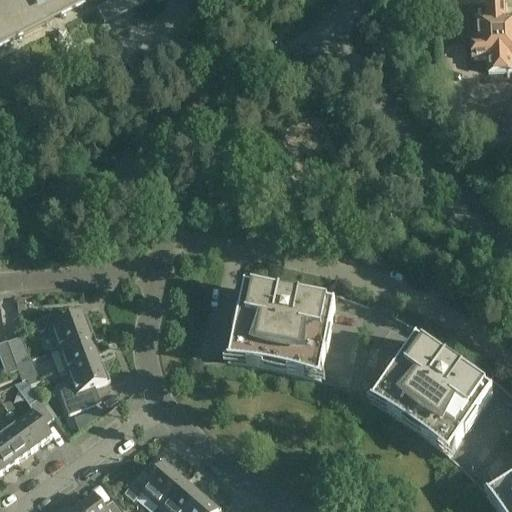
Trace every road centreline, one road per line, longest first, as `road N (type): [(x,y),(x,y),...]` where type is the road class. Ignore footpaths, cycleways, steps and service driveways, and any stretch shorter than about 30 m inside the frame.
road 1 (residential): [(511,363),(402,289),(324,267),(170,244)]
road 2 (residential): [(510,257),(324,31)]
road 3 (residential): [(140,162),(324,31)]
road 4 (residential): [(16,511),(165,406)]
road 5 (residential): [(0,282),(166,265)]
road 6 (residential): [(281,507),(216,463),(165,406)]
road 7 (residential): [(0,215),(77,196),(140,162)]
road 8 (residential): [(165,406),(144,359),(166,265)]
